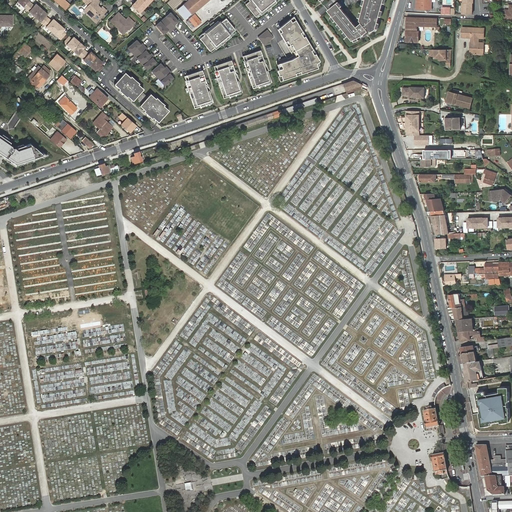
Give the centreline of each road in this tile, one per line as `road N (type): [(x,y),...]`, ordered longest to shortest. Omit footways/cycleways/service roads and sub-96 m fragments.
road 1 (residential): [(339,75),(16,186)]
road 2 (tertiary): [(431,260),(466,439)]
road 3 (tertiary): [(379,89),(431,260)]
